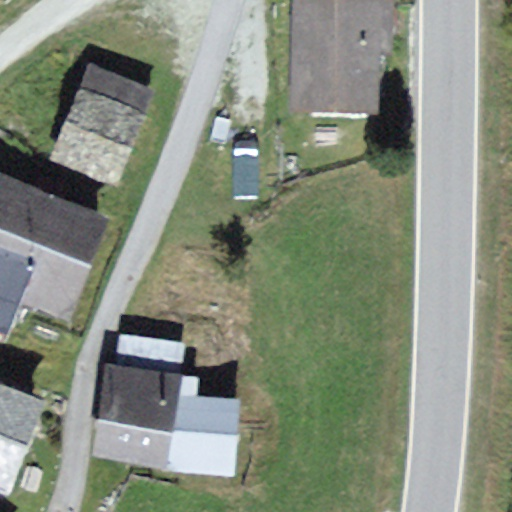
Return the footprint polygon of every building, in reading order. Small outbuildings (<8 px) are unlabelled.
[(377,106),(381,4),(303,1),(302,33),(299,103),(377,106)] [(111,76),(94,69),(57,154),(111,177),(147,92),(111,76)] [(0,332),(3,334),(17,296),(43,306),(65,314),(100,220),(0,182),(0,332)] [(124,338),(122,356),(120,368),(110,367),(98,454),(167,463),(228,471),(233,435),(237,404),(193,399),(196,378),(179,376),(183,346),(124,338)] [(0,483),(9,487),(40,403),(0,388),(0,483)]
